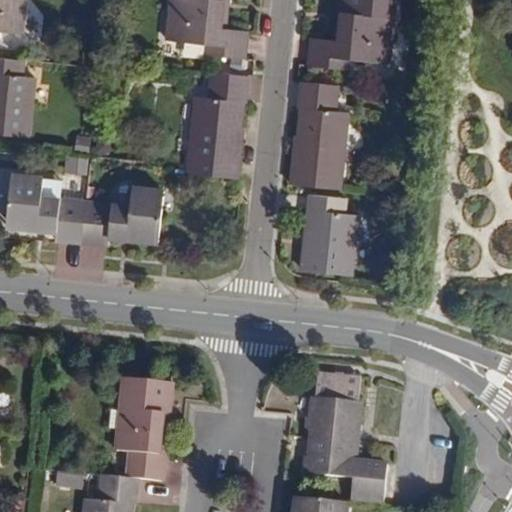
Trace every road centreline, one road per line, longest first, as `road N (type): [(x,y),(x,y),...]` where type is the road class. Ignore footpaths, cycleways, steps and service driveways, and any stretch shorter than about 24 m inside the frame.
road 1 (residential): [(285,0),(245,317)]
road 2 (tertiary): [(245,317),(0,296)]
road 3 (tertiary): [(444,354),(245,317)]
road 4 (residential): [(233,443),(245,317)]
